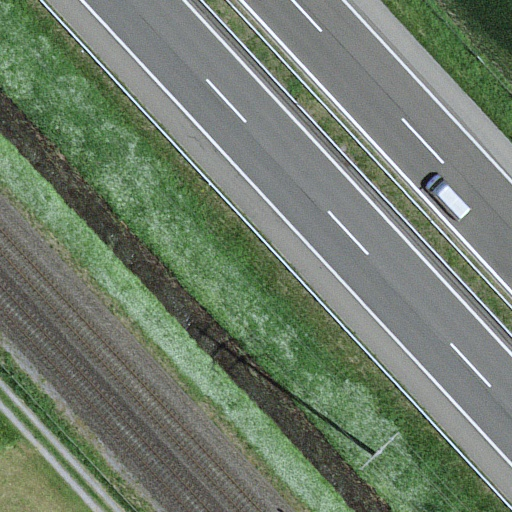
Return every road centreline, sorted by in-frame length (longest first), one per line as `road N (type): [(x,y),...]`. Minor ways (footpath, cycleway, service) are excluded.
road 1 (motorway): [(131,0),(511,411)]
road 2 (motorway): [(511,244),(286,0)]
road 3 (track): [(114,511),(0,388)]
